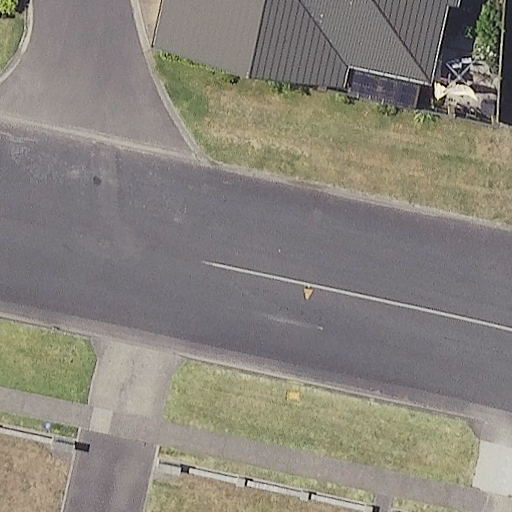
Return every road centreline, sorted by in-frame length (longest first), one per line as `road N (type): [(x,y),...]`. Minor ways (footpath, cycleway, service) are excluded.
road 1 (residential): [(56,237),(511,329)]
road 2 (residential): [(56,237),(88,57),(79,0)]
